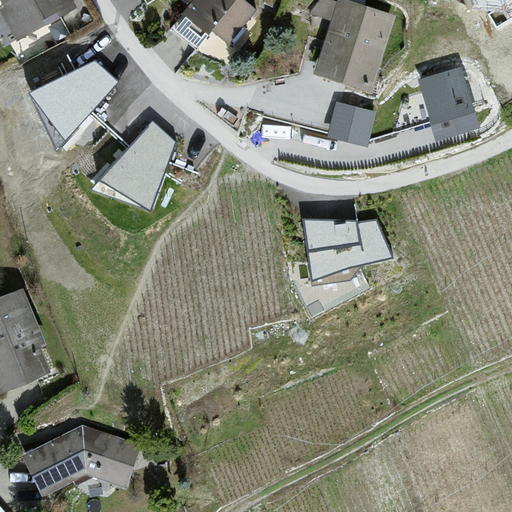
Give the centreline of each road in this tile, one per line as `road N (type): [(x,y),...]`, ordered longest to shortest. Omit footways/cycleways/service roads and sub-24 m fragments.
road 1 (residential): [(511,138),(402,179),(361,187),(303,183),(249,157),(179,99),(102,0)]
road 2 (track): [(233,511),(511,363)]
